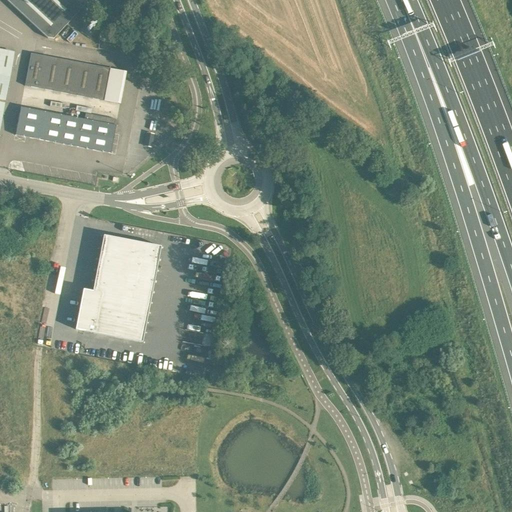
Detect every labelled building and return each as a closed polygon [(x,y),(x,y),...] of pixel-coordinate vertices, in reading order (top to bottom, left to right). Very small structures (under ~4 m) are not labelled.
[(5,0),(47,39),(53,40),(82,8),(74,0),(5,0)] [(0,125),(14,53),(0,50),(0,125)] [(104,101),(110,69),(31,54),(25,86),(104,101)] [(115,120),(93,115),(85,114),(84,120),(20,108),(15,136),(110,154),(115,126),(114,125),(115,120)] [(75,330),(142,343),(161,247),(103,236),(92,292),(83,290),(75,330)] [(204,332),(203,344),(214,345),(215,333),(204,332)]
